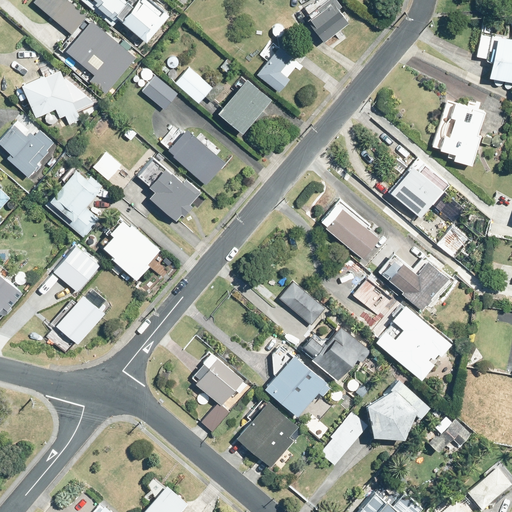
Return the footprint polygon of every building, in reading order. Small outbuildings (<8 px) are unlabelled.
[(135,54),(71,0),(69,0),(55,17),(72,31),(62,43),(94,70),(89,75),(105,89),(135,54)] [(82,0),(113,26),(121,18),(125,20),(124,21),(148,42),(170,15),(166,11),(171,6),(163,0),(129,0),(128,1),(126,0),(82,0)] [(320,8),(311,16),(312,18),(309,21),(326,42),(350,23),(345,16),(350,12),(339,0),(328,0),(319,7),(320,8)] [(288,32),(282,20),(270,27),(276,38),(288,32)] [(511,40),(496,37),(488,79),(511,83),(511,40)] [(294,57),(280,46),(258,74),(280,92),(291,79),(282,72),(294,57)] [(170,53),(168,54),(167,55),(166,56),(165,58),(165,59),(165,60),(165,61),(165,63),(166,64),(166,65),(167,66),(168,67),(169,67),(171,68),(172,68),(173,68),(175,68),(176,67),(177,66),(178,66),(179,65),(179,64),(180,62),(180,61),(180,60),(180,59),(180,57),(179,56),(178,55),(177,54),(176,54),(175,53),(174,53),(172,53),(171,53),(170,53)] [(239,65),(229,58),(222,67),(231,74),(239,65)] [(141,87),(154,71),(144,62),(130,78),(141,87)] [(164,65),(160,69),(166,74),(170,70),(164,65)] [(200,103),(214,87),(190,67),(176,83),(200,103)] [(143,91),(165,109),(179,93),(157,74),(143,91)] [(46,75),(23,85),(37,117),(57,109),(60,118),(66,116),(70,124),(81,119),(78,111),(89,107),(76,82),(69,85),(63,83),(59,75),(54,78),(46,75)] [(250,78),(221,112),(245,133),(251,126),(259,133),(272,118),(264,112),(274,100),(250,78)] [(447,158),(452,160),(452,162),(470,167),(481,135),(478,134),(485,112),(478,109),(480,103),(477,102),(476,103),(468,101),(467,105),(447,99),(431,147),(438,149),(438,152),(448,155),(447,158)] [(28,136),(16,124),(0,140),(0,143),(11,154),(8,158),(29,177),(30,176),(32,178),(35,174),(33,172),(35,170),(37,171),(42,166),(38,163),(49,152),(48,150),(55,142),(41,129),(35,136),(31,132),(28,136)] [(132,140),(138,133),(131,128),(125,135),(132,140)] [(192,136),(175,157),(206,185),(224,164),(192,136)] [(481,143),(489,146),(491,138),(483,136),(481,143)] [(130,142),(127,142),(126,143),(125,143),(124,144),(123,145),(122,146),(122,147),(121,148),(121,150),(121,151),(121,152),(122,153),(123,155),(124,155),(125,156),(126,157),(127,157),(128,157),(130,157),(131,157),(132,157),(133,156),(134,155),(135,154),(136,153),(136,152),(136,151),(136,149),(136,148),(136,147),(135,146),(134,145),(133,144),(132,143),(131,143),(130,142)] [(119,159),(104,147),(94,160),(110,172),(119,159)] [(184,183),(154,158),(139,176),(157,191),(151,198),(177,221),(199,196),(197,194),(199,190),(187,179),(184,183)] [(60,160),(52,169),(57,173),(65,163),(60,160)] [(388,194),(420,219),(441,193),(409,168),(388,194)] [(78,170),(77,171),(74,169),(64,180),(66,182),(47,205),(85,237),(100,220),(87,207),(101,190),(101,189),(103,186),(92,176),(89,179),(78,170)] [(0,209),(11,197),(1,188),(0,189),(0,209)] [(32,192),(28,197),(33,201),(37,195),(32,192)] [(324,229),(362,260),(378,241),(368,233),(369,231),(367,229),(368,226),(337,201),(319,223),(325,227),(324,229)] [(112,233),(115,236),(105,247),(116,258),(114,259),(138,281),(152,266),(150,264),(161,249),(133,224),(132,226),(124,220),(112,233)] [(451,226),(439,242),(454,253),(466,238),(451,226)] [(76,243),(59,262),(79,279),(96,260),(76,243)] [(402,293),(400,296),(422,313),(449,279),(421,257),(412,269),(393,254),(377,273),(402,293)] [(341,261),(331,271),(336,275),(345,264),(341,261)] [(15,276),(0,263),(0,314),(1,315),(6,316),(9,313),(13,309),(12,308),(24,293),(10,282),(15,276)] [(365,278),(352,296),(373,311),(385,294),(365,278)] [(292,282),(278,298),(310,325),(323,309),(292,282)] [(85,295),(58,325),(79,344),(106,314),(85,295)] [(389,321),(394,325),(392,332),(383,336),(380,348),(420,382),(433,366),(425,358),(442,338),(403,306),(389,321)] [(313,356),(310,360),(337,382),(356,359),(361,363),(370,352),(340,326),(322,347),(310,337),(302,347),(313,356)] [(454,344),(445,354),(454,362),(463,351),(454,344)] [(201,363),(207,369),(194,385),(219,406),(233,390),(238,394),(245,385),(240,382),(241,380),(209,354),(201,363)] [(262,390),(295,418),(317,393),(322,397),(328,389),(324,386),(325,385),(292,357),(288,354),(281,362),(285,365),(262,390)] [(397,381),(388,391),(389,392),(364,408),(371,439),(402,442),(414,417),(419,421),(429,409),(397,381)] [(356,391),(363,397),(369,390),(362,384),(356,391)] [(333,387),(330,389),(330,390),(329,391),(329,393),(329,394),(329,395),(329,396),(330,398),(330,399),(331,400),(332,400),(333,401),(335,401),(336,402),(337,402),(338,401),(340,401),(341,400),(342,400),(343,399),(343,398),(344,396),(344,395),(344,394),(344,393),(344,391),(343,390),(343,389),(342,388),(341,387),(339,387),(338,386),(337,386),(336,386),(334,386),(333,387)] [(267,403),(235,439),(268,468),(300,433),(295,429),(296,428),(267,403)] [(351,413),(318,452),(334,465),(367,426),(351,413)] [(477,445),(470,439),(464,446),(472,452),(477,445)] [(496,468),(466,493),(480,510),(510,485),(496,468)] [(168,485),(145,511),(184,511),(183,510),(189,503),(168,485)] [(379,487),(357,511),(419,511),(421,510),(402,494),(399,498),(387,488),(379,487)] [(464,511),(455,501),(441,511),(464,511)]
